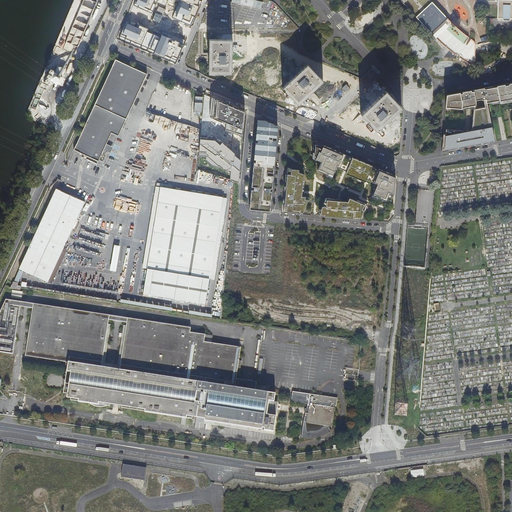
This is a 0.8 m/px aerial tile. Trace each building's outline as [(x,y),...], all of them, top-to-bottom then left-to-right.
[(96,3),(90,0),(83,0),(66,42),(78,47),(96,3)] [(157,0),(136,0),(134,5),(152,13),(157,0)] [(201,0),(180,0),(172,17),(192,24),(201,0)] [(400,0),(436,38),(446,29),(452,24),(446,18),(431,2),(429,0),(400,0)] [(472,0),(457,0),(456,4),(459,8),(463,7),(465,7),(466,4),(472,2),(472,0)] [(511,0),(475,0),(475,1),(498,2),(497,19),(511,19),(511,0)] [(148,28),(127,19),(122,32),(128,35),(126,39),(131,42),(130,43),(140,47),(141,45),(155,51),(154,53),(163,57),(164,55),(177,60),(184,42),(161,32),(160,36),(147,31),(148,28)] [(210,38),(209,73),(233,74),(233,38),(210,38)] [(108,139),(112,133),(118,136),(123,125),(146,73),(115,59),(82,130),(73,149),(86,155),(98,161),(108,139)] [(299,104),(325,81),(308,63),(283,87),(299,104)] [(511,82),(497,85),(499,101),(500,102),(507,100),(511,127),(511,82)] [(446,106),(463,107),(463,104),(464,104),(464,103),(468,103),(490,99),(490,101),(497,100),(498,101),(499,101),(497,85),(447,95),(446,106)] [(361,114),(377,131),(403,107),(387,90),(361,114)] [(203,115),(203,96),(195,96),(195,115),(203,115)] [(182,127),(183,123),(152,112),(149,121),(169,127),(170,123),(182,127)] [(442,152),(493,142),(490,128),(489,128),(485,113),(482,114),(482,113),(481,113),(481,114),(472,117),(474,131),(444,131),(442,152)] [(256,124),(249,209),(270,211),(277,125),(256,124)] [(395,176),(316,141),(315,152),(313,152),(312,155),(312,158),(320,162),(317,170),(326,174),(326,176),(332,179),(335,170),(337,171),(339,168),(346,172),(345,173),(365,182),(367,179),(376,183),(371,197),(378,199),(378,198),(392,203),(395,176)] [(302,214),(310,197),(305,197),(302,196),(302,190),(304,190),(304,179),(303,179),(304,174),(299,172),(299,170),(288,168),(284,213),(302,214)] [(147,269),(209,278),(222,197),(159,187),(147,269)] [(74,197),(56,189),(19,269),(48,282),(70,233),(85,202),(74,197)] [(342,199),(326,198),(321,208),(321,214),(324,214),(324,216),(362,220),(367,205),(365,204),(366,203),(358,200),(357,201),(349,198),(348,201),(342,200),(342,199)] [(118,262),(120,245),(115,244),(111,269),(116,270),(116,269),(114,269),(115,267),(114,267),(115,261),(118,262)] [(129,249),(126,249),(118,299),(121,300),(129,249)] [(206,303),(209,278),(147,269),(143,294),(206,303)] [(22,299),(23,292),(12,290),(11,297),(22,299)] [(20,302),(5,300),(0,310),(0,352),(12,354),(20,302)] [(107,316),(32,304),(24,356),(66,363),(65,372),(68,373),(65,398),(76,400),(76,402),(88,404),(91,406),(96,408),(101,407),(105,406),(107,405),(142,410),(142,413),(183,419),(184,417),(193,418),(193,423),(272,435),(275,417),(269,416),(272,394),(252,391),(254,382),(233,379),(233,377),(236,378),(239,362),(236,361),(238,349),(201,343),(202,336),(187,334),(187,329),(125,319),(118,365),(103,363),(102,366),(100,366),(107,316)] [(56,375),(23,370),(21,386),(54,391),(56,375)] [(328,431),(329,429),(327,426),(327,424),(329,424),(332,403),(334,404),(334,398),(289,391),(289,396),(289,399),(301,401),(301,403),(307,404),(306,407),(304,419),(304,422),(304,425),(305,428),(307,431),(309,433),(312,434),(315,435),(317,436),(320,435),(322,435),(323,434),(326,433),(328,431)] [(304,422),(304,419),(306,407),(304,407),(302,419),(301,423),(302,425),(303,429),(305,432),(308,435),(311,436),(314,438),(317,438),(320,438),(324,437),(327,435),(330,433),(331,431),(329,429),(328,431),(326,433),(323,434),(322,435),(320,435),(317,436),(315,435),(312,434),(309,433),(307,431),(305,428),(304,425),(304,422)] [(144,481),(146,468),(123,464),(121,478),(144,481)]
